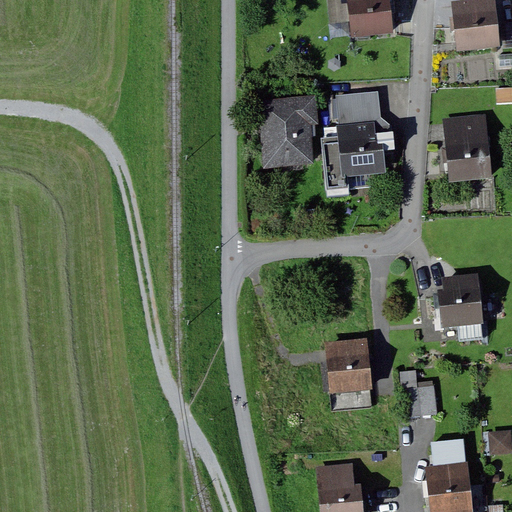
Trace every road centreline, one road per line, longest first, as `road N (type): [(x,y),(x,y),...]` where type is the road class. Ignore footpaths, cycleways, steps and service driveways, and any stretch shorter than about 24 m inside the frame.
road 1 (track): [(0,104),(79,113),(122,157),(169,376),(236,511)]
road 2 (residential): [(430,0),(416,224),(409,234),(382,244),(235,255)]
road 3 (residential): [(235,255),(233,323),(269,511)]
road 4 (residential): [(232,0),(235,255)]
